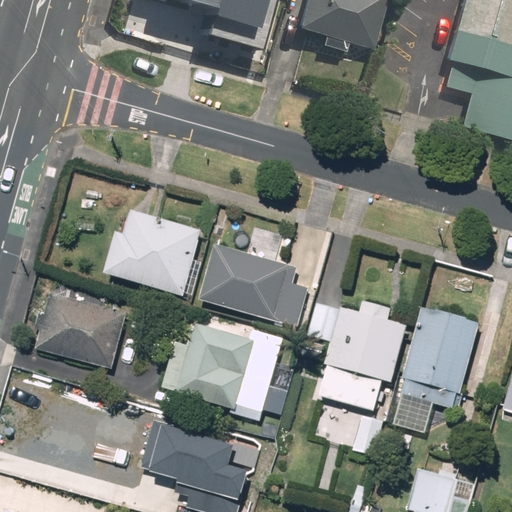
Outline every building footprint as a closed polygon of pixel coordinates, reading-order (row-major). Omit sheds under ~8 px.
[(221,0),(170,0),(219,13),(221,0)] [(279,0),(221,0),(219,13),(213,34),(266,49),(279,0)] [(347,49),(350,38),(375,45),(384,0),(309,0),(302,24),(327,32),(324,43),(347,49)] [(511,142),(511,0),(467,0),(444,86),(467,93),(458,128),(511,142)] [(187,297),(206,227),(129,206),(110,275),(187,297)] [(207,300),(300,326),(310,288),(296,284),(300,268),(222,247),(207,300)] [(112,371),(128,313),(55,293),(39,351),(112,371)] [(365,312),(346,307),(321,300),(311,339),(335,345),(321,396),(378,412),(386,381),(395,383),(411,326),(393,321),(396,310),(367,302),(365,312)] [(394,428),(429,438),(439,404),(460,410),(464,395),(478,399),(498,326),(428,306),(394,428)] [(253,339),(203,325),(181,344),(168,391),(240,411),(241,406),(265,412),(286,339),(256,330),(253,339)] [(116,430),(26,404),(19,429),(21,430),(11,465),(99,491),(116,430)] [(229,443),(152,425),(139,476),(236,499),(243,470),(224,465),(229,443)] [(511,474),(511,438),(498,435),(488,472),(511,478),(511,474)] [(420,472),(412,509),(418,510),(417,511),(466,511),(473,483),(420,472)] [(43,511),(8,503),(6,511),(43,511)]
